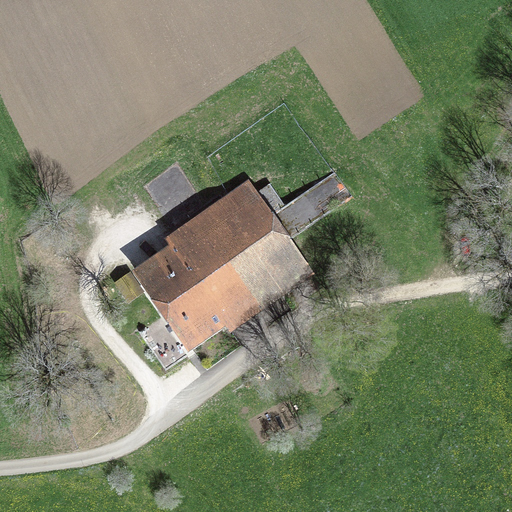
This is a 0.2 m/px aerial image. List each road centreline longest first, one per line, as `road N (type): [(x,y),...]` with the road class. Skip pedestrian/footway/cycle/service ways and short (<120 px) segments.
road 1 (unclassified): [(0,473),(133,450),(299,329)]
road 2 (track): [(511,281),(299,329)]
